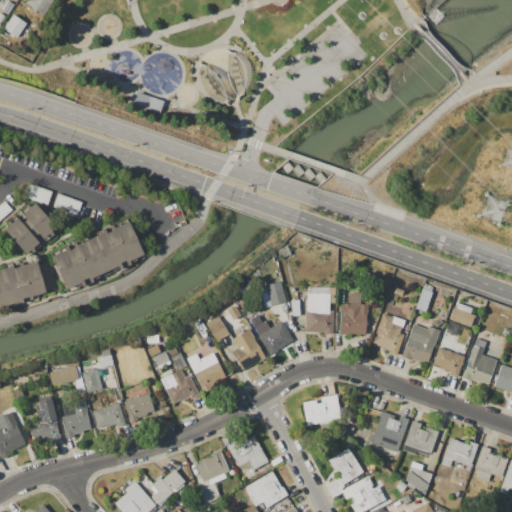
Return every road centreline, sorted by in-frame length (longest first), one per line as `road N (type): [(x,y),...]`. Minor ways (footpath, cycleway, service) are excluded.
road 1 (tertiary): [(0,492),(174,440),(315,368),(347,368),(511,426)]
road 2 (primary): [(264,181),(0,91)]
road 3 (primary): [(0,112),(215,187)]
road 4 (primary): [(511,266),(308,196)]
road 5 (primary): [(309,220),(511,292)]
road 6 (residential): [(262,394),(325,511)]
